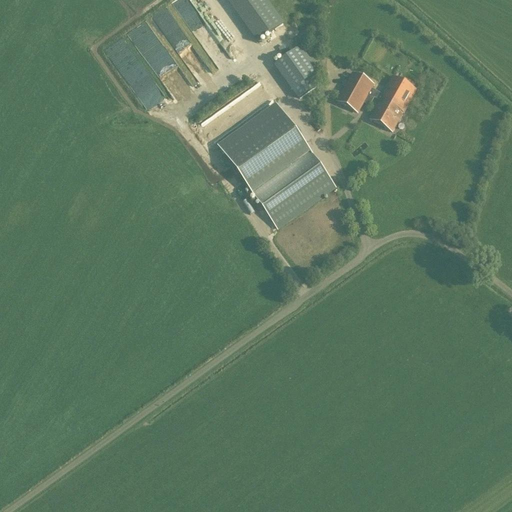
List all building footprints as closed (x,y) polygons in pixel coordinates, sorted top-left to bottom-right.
[(206,56),(221,47),(193,0),(175,0),(174,1),(206,56)] [(284,24),(267,0),(231,0),(229,2),(257,43),(284,24)] [(300,49),(276,67),(300,100),(316,88),(310,80),(318,74),(300,49)] [(384,96),(372,90),(374,86),(352,74),(336,102),(358,115),(364,104),(369,107),(374,99),(380,102),(370,120),(392,133),(403,114),(403,115),(407,108),(416,92),(392,78),(386,90),(387,90),(384,96)] [(335,188),(276,108),(218,149),(277,231),(335,188)]
